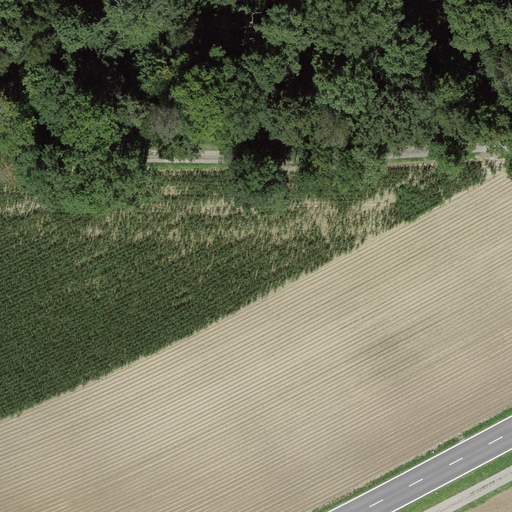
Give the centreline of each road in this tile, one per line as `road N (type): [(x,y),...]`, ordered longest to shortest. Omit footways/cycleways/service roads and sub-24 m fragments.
road 1 (track): [(0,155),(215,158),(511,141)]
road 2 (primary): [(511,431),(359,511)]
